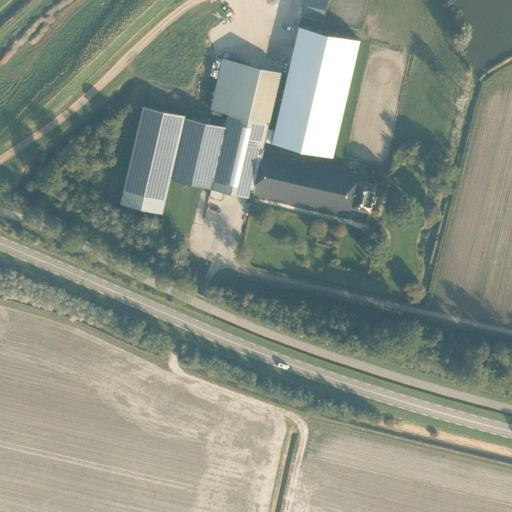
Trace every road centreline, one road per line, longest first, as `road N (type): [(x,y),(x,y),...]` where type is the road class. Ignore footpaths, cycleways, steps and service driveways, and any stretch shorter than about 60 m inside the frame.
road 1 (unclassified): [(511,408),(265,330),(0,210)]
road 2 (primary): [(511,429),(290,362),(0,243)]
road 3 (unclassified): [(511,332),(217,262),(202,289)]
